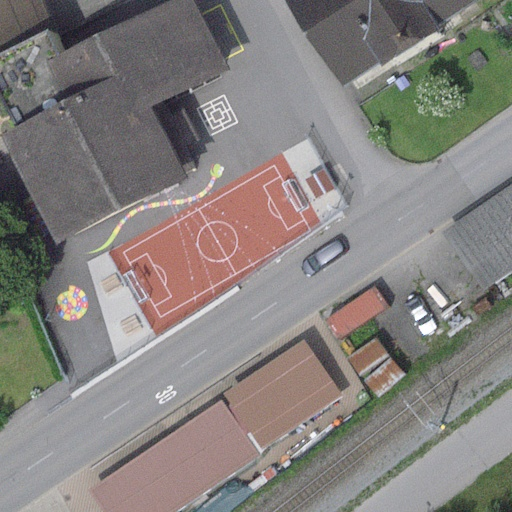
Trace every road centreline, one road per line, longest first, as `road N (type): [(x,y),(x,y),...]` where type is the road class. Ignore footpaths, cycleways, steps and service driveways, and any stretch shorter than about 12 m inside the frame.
road 1 (tertiary): [(511,142),(0,487)]
road 2 (residential): [(511,425),(398,511)]
